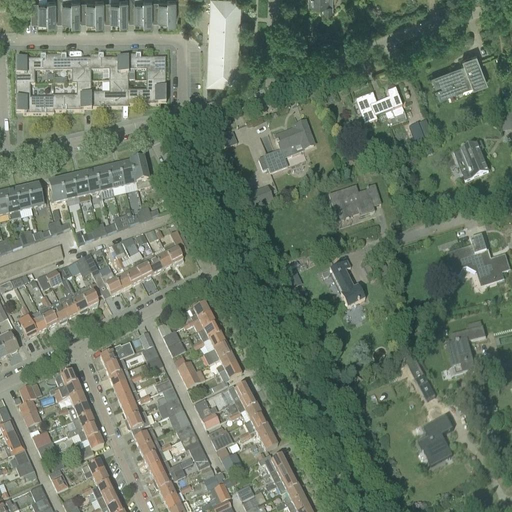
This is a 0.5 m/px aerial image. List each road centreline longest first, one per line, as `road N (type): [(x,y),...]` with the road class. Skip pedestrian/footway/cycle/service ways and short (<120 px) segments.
road 1 (residential): [(342,511),(221,274)]
road 2 (residential): [(511,5),(405,34),(273,94)]
road 3 (residential): [(0,42),(175,42),(183,119)]
road 4 (residential): [(73,353),(148,511)]
road 5 (residential): [(73,353),(221,274)]
road 6 (residential): [(221,274),(141,128)]
road 7 (unclassified): [(0,161),(141,128)]
road 8 (residential): [(373,236),(511,197)]
